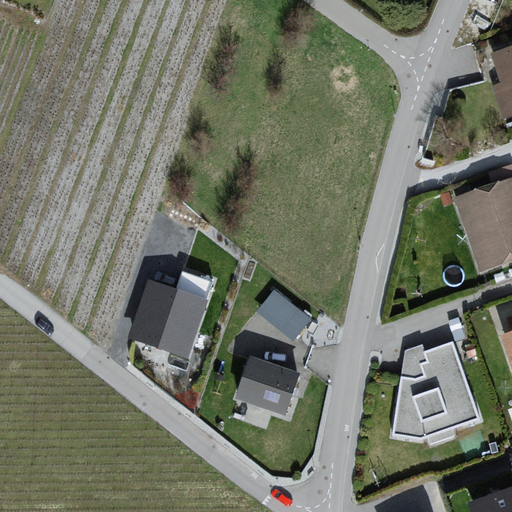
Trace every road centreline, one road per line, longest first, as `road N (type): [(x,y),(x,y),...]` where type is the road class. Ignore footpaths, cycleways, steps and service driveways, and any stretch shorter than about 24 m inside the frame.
road 1 (residential): [(328,506),(384,192),(422,70)]
road 2 (residential): [(0,288),(271,500),(328,506)]
road 3 (residential): [(422,70),(323,0)]
